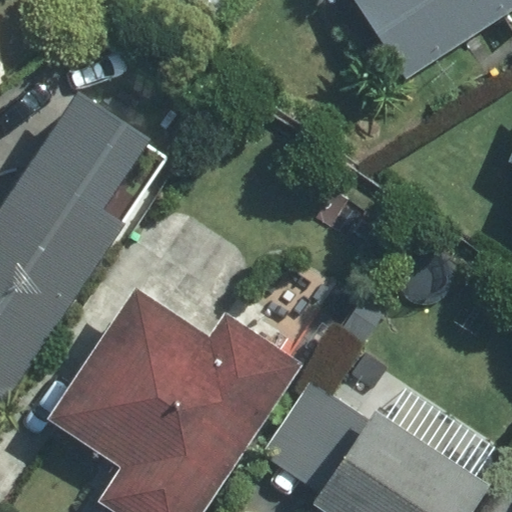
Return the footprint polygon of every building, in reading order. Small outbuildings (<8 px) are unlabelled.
[(347,0),(395,73),(471,24),(455,0),(347,0)] [(455,0),(471,24),(508,0),(455,0)] [(0,387),(149,161),(66,107),(24,171),(16,166),(0,190),(0,387)] [(511,162),(511,202),(504,220),(511,223),(511,138),(503,158),(511,162)] [(88,500),(107,511),(189,511),(284,364),(209,316),(193,339),(120,292),(39,419),(111,465),(88,500)] [(379,310),(360,298),(338,331),(357,343),(379,310)] [(310,511),(453,511),(470,486),(307,378),(259,451),(311,486),(300,502),(312,510),(310,511)]
